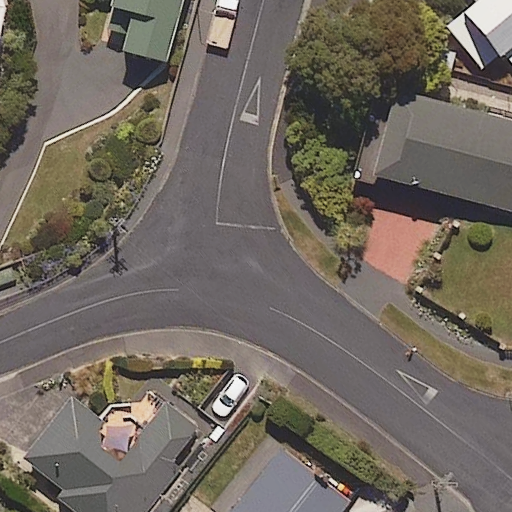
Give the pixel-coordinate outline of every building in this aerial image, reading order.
[(117,21),(110,48),(160,61),(175,0),(100,0),(97,16),(117,21)] [(511,0),(467,0),(440,23),(478,68),(498,51),(511,66),(511,0)] [(511,121),(371,84),(349,168),(511,211),(511,121)] [(72,511),(146,511),(183,467),(173,459),(198,428),(164,401),(121,455),(88,429),(97,418),(65,393),(15,456),(58,489),(53,496),(72,511)] [(342,511),(351,501),(273,439),(214,511),(342,511)]
